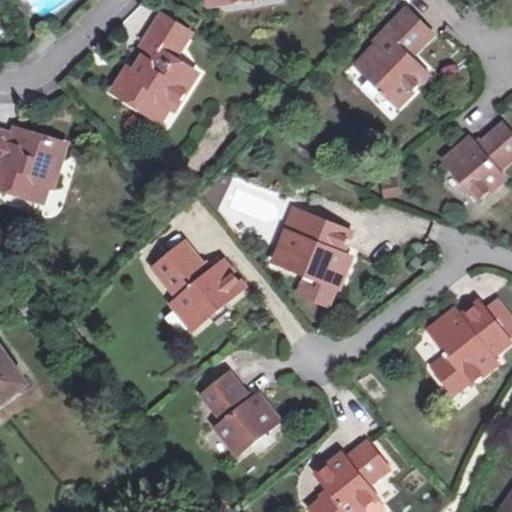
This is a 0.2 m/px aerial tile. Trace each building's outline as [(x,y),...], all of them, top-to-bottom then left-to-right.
[(405,12),(383,35),(386,40),(378,50),(357,72),(368,83),(383,99),(394,110),(425,78),(410,62),(404,58),(427,33),(405,12)] [(136,77),(126,71),(113,92),(150,114),(158,100),(168,105),(173,109),(194,75),(172,61),(188,34),(160,16),(135,58),(144,63),(136,77)] [(404,58),(410,62),(432,38),(427,33),(404,58)] [(386,40),(383,35),(373,45),(378,50),(386,40)] [(144,63),(135,58),(126,71),(136,77),(144,63)] [(383,99),(368,83),(356,95),(371,110),(383,99)] [(158,100),(150,114),(159,120),(168,105),(158,100)] [(511,138),(502,126),(477,149),(471,142),(446,166),(477,201),(503,179),(498,173),(511,160),(511,138)] [(11,136),(7,135),(5,145),(18,149),(23,133),(14,131),(11,136)] [(0,188),(31,199),(36,182),(48,185),(51,186),(64,146),(23,133),(18,149),(5,145),(7,135),(0,132),(0,188)] [(202,197),(213,211),(225,181),(216,178),(202,197)] [(36,182),(31,199),(42,202),(48,185),(36,182)] [(285,231),(272,263),(304,276),(297,291),(327,303),(333,288),(334,288),(346,255),(339,253),(332,249),(335,242),(342,245),(348,231),(302,213),(294,234),(285,231)] [(332,249),(339,253),(342,245),(335,242),(332,249)] [(205,276),(199,269),(181,247),(152,272),(178,302),(173,307),(193,331),(207,321),(227,303),(243,291),(220,264),(211,271),(205,276)] [(199,269),(205,276),(211,271),(204,264),(199,269)] [(0,295),(0,306),(7,316),(8,318),(40,296),(24,277),(0,295)] [(7,316),(0,320),(0,348),(0,349),(17,337),(14,331),(50,307),(40,296),(8,318),(7,316)] [(227,303),(207,321),(215,330),(234,314),(227,303)] [(511,339),(483,303),(470,314),(474,320),(468,324),(464,319),(458,311),(430,334),(433,338),(443,350),(447,354),(431,368),(452,395),(470,382),(472,385),(500,363),(494,355),(511,341),(511,339)] [(474,320),(470,314),(464,319),(468,324),(474,320)] [(443,350),(433,338),(416,350),(426,363),(443,350)] [(0,349),(0,348),(0,406),(28,387),(0,349)] [(279,425),(258,398),(251,404),(230,377),(205,396),(227,423),(219,429),(241,456),(279,425)] [(319,477),(329,491),(334,497),(325,504),(315,511),(360,511),(362,511),(378,499),(370,487),(390,472),(369,444),(348,460),(345,457),(319,477)] [(334,497),(329,491),(320,499),(325,504),(334,497)] [(511,511),(511,499),(503,511),(511,511)]
